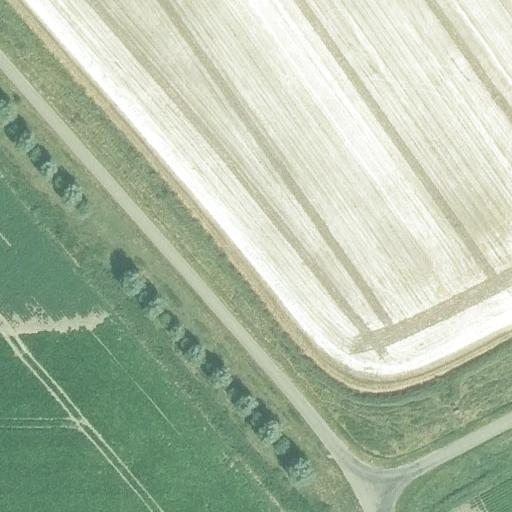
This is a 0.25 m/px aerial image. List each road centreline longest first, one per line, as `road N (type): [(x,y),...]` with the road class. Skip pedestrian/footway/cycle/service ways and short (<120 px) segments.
road 1 (unclassified): [(372,489),(0,49)]
road 2 (unclassified): [(372,489),(511,419)]
